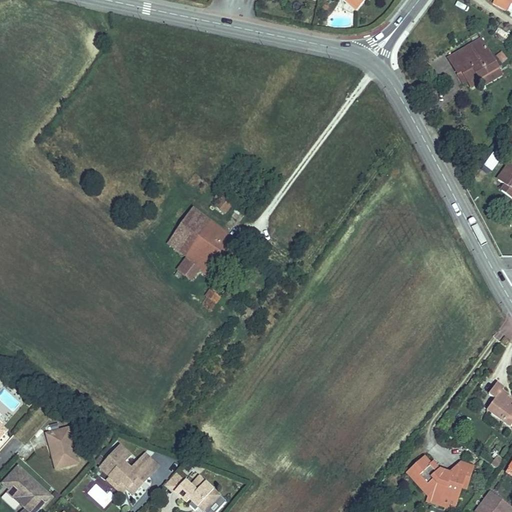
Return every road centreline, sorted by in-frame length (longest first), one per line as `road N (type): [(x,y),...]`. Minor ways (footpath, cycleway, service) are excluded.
road 1 (tertiary): [(370,60),(109,0)]
road 2 (tertiary): [(505,290),(397,89),(370,60)]
